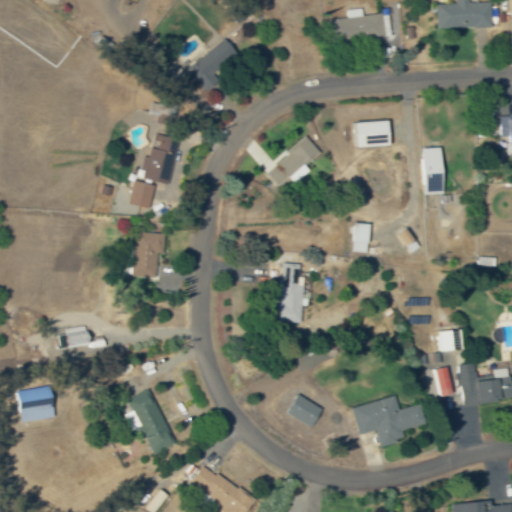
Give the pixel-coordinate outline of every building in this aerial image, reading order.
[(452,0),(453,4),(433,4),(433,28),(488,27),(487,2),(466,3),(465,0),(452,0)] [(358,15),(358,9),(344,10),(344,18),(328,19),(329,41),(387,38),(386,14),(358,15)] [(187,63),(199,80),(234,56),(222,39),(187,63)] [(511,119),(496,120),(496,137),(504,137),(504,152),(511,151),(511,119)] [(349,122),(349,147),(383,146),(382,121),(349,122)] [(145,209),(151,182),(165,185),(175,140),(158,136),(155,149),(144,147),(139,171),(132,170),(125,204),(145,209)] [(314,151),(301,137),(262,174),(275,188),(314,151)] [(416,149),(417,194),(436,193),(435,148),(416,149)] [(365,224),(350,223),(347,251),(362,253),(365,224)] [(416,246),(401,227),(392,235),(407,253),(416,246)] [(130,276),(153,277),(153,252),(160,252),(161,234),(131,233),(130,276)] [(298,322),(299,277),(295,277),(295,265),(277,265),(276,322),(298,322)] [(61,347),(82,346),(81,327),(60,328),(61,347)] [(437,352),(458,349),(455,329),(434,332),(437,352)] [(453,365),(458,405),(509,399),(506,368),(490,370),(491,380),(473,381),(471,363),(453,365)] [(435,396),(449,395),(446,367),(431,369),(435,396)] [(124,399),(150,454),(171,445),(146,389),(124,399)] [(282,415),(309,426),(317,406),(290,395),(282,415)] [(49,417),(45,396),(12,402),(16,424),(49,417)] [(353,435),(372,430),(376,446),(401,440),(398,430),(420,425),(416,405),(395,410),(391,396),(347,407),(353,435)] [(219,506),(216,511),(241,511),(249,500),(193,461),(180,479),(219,506)] [(507,511),(507,504),(486,506),(486,500),(452,504),(452,511),(507,511)]
